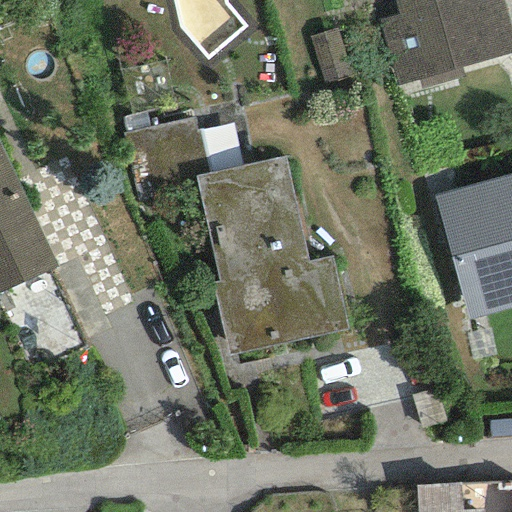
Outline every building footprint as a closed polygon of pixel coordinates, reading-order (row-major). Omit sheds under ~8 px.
[(460,67),(511,52),(511,39),(501,0),(393,0),(398,16),(378,21),(396,86),(417,80),(419,90),(463,77),(460,67)] [(0,145),(0,294),(57,268),(0,145)] [(284,157),(194,177),(218,282),(210,283),(227,355),(346,330),(330,256),(307,262),(284,157)] [(511,174),(431,197),(466,320),(511,306),(511,174)] [(416,511),(482,511),(462,511),(458,483),(414,487),(416,511)]
